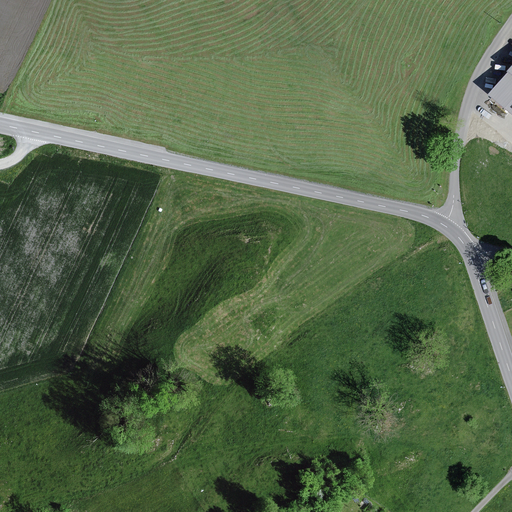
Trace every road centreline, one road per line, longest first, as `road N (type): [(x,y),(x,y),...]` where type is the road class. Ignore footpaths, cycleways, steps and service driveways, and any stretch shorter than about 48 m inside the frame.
road 1 (secondary): [(444,225),(0,125)]
road 2 (unclassified): [(444,225),(471,86),(511,21)]
road 3 (secondary): [(511,379),(470,256),(444,225)]
